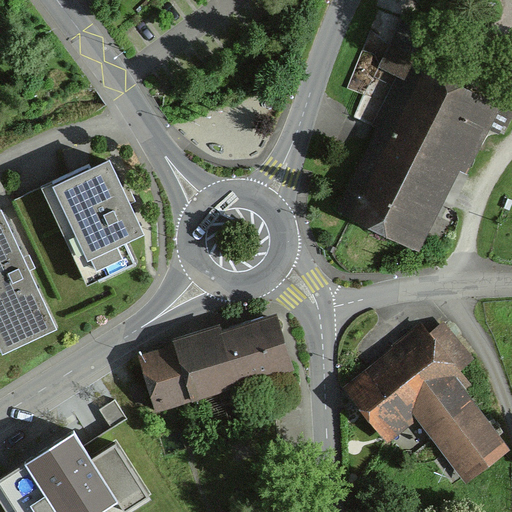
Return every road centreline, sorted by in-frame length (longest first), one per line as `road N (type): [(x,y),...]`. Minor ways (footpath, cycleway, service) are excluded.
road 1 (unclassified): [(56,0),(203,206)]
road 2 (tertiary): [(0,418),(162,316),(206,278)]
road 3 (tertiary): [(266,204),(346,0)]
road 4 (residential): [(334,511),(320,313)]
road 5 (residential): [(320,313),(453,286),(511,287)]
